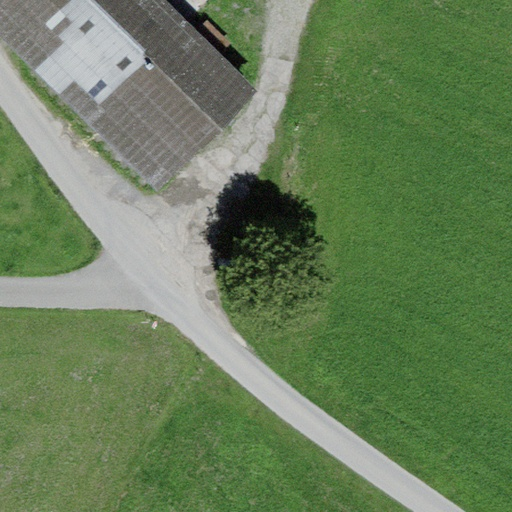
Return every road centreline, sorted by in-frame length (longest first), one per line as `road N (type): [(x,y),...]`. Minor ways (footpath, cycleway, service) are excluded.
road 1 (track): [(442,511),(153,292),(0,75)]
road 2 (track): [(315,0),(291,52),(282,109),(264,152),(153,292),(0,304)]
